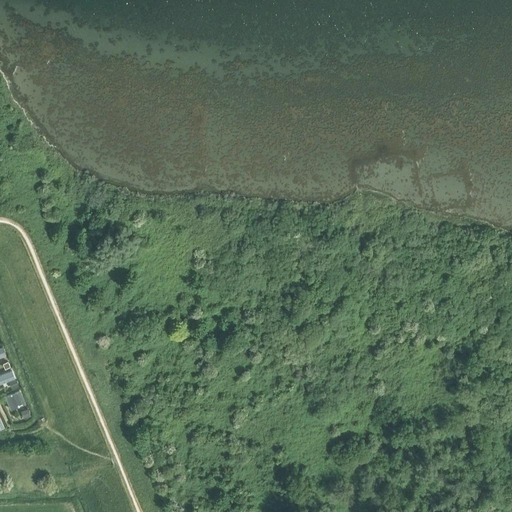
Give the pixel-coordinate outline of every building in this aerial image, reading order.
[(0,363),(3,370),(10,367),(7,359),(0,363)] [(8,372),(0,375),(0,382),(10,378),(8,372)] [(15,378),(8,381),(12,389),(18,386),(15,378)] [(20,390),(5,396),(10,409),(25,403),(20,390)] [(28,408),(21,411),(24,418),(31,415),(28,408)]
